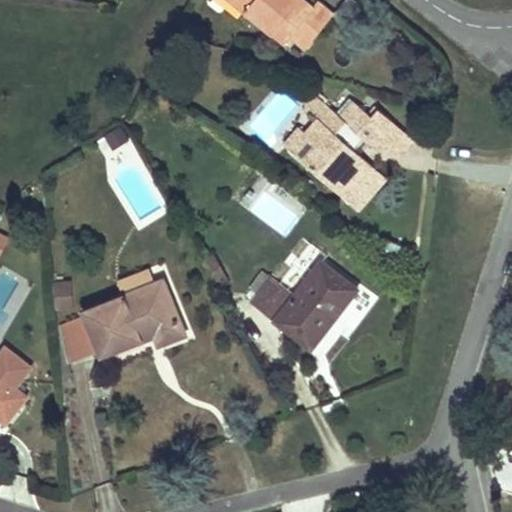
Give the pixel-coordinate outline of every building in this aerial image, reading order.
[(249,0),(229,0),(242,9),(249,0)] [(249,0),(243,9),(287,45),(293,38),(306,50),(335,14),(318,1),(314,6),(307,0),(249,0)] [(384,176),(351,146),(355,141),(360,135),(370,144),(375,138),(391,120),(373,104),(366,111),(351,98),(337,113),(313,92),(301,105),(318,120),(306,134),(303,131),(288,148),(355,208),(384,176)] [(410,137),(391,120),(375,138),(394,155),(410,137)] [(132,141),(124,127),(105,138),(114,152),(132,141)] [(288,148),(303,131),(299,128),(284,145),(288,148)] [(230,279),(217,254),(202,263),(216,287),(230,279)] [(356,289),(321,263),(297,294),(271,274),(249,302),(272,321),(274,320),(312,348),(324,332),(356,289)] [(140,272),(119,281),(125,296),(146,287),(140,272)] [(185,335),(163,281),(146,287),(125,296),(86,311),(102,355),(123,348),(158,335),(160,344),(185,335)] [(73,310),(73,287),(58,287),(58,311),(73,310)] [(0,418),(6,424),(30,397),(18,387),(34,367),(9,346),(0,357),(0,418)]
